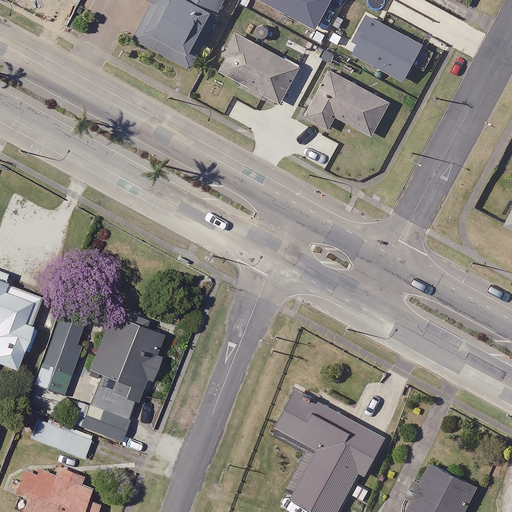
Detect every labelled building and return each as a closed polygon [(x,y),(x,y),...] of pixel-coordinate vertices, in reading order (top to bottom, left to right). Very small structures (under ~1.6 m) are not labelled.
[(225,0),(153,0),(135,34),(191,64),(225,0)] [(300,64),(238,31),(219,68),(281,100),(300,64)] [(390,99),(329,66),(304,113),(329,126),(335,113),(372,132),(390,99)] [(511,202),(502,222),(511,226),(511,202)] [(6,270),(0,268),(0,358),(14,364),(22,345),(27,347),(35,326),(28,324),(40,294),(2,279),(6,270)] [(112,307),(87,363),(119,377),(115,387),(136,397),(146,373),(149,374),(168,331),(112,307)] [(75,340),(83,321),(60,313),(33,383),(61,393),(81,342),(75,340)] [(384,435),(295,388),(272,432),(305,449),(285,488),(292,492),(284,506),(295,511),(312,511),(316,506),(326,511),(336,511),(359,469),(365,472),(384,435)] [(134,400),(107,390),(101,406),(83,400),(75,422),(120,438),(134,400)] [(92,434),(38,413),(29,435),(84,456),(92,434)] [(82,472),(55,461),(50,472),(22,461),(12,488),(26,494),(19,511),(21,511),(93,511),(99,500),(86,495),(90,485),(79,480),(82,472)] [(408,511),(463,511),(477,483),(432,462),(408,511)] [(401,511),(376,502),(371,511),(401,511)]
